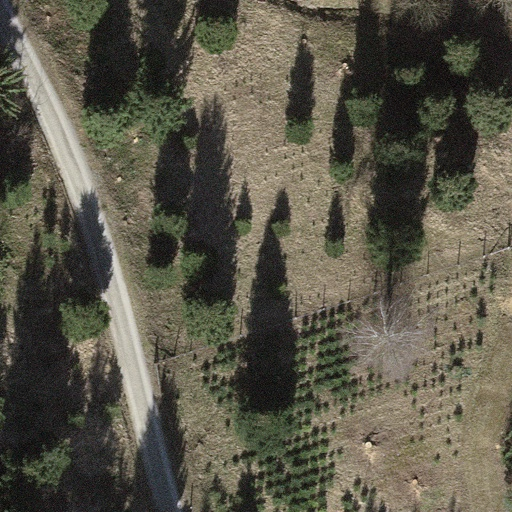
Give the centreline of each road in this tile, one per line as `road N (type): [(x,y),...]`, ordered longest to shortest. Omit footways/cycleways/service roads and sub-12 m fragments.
road 1 (track): [(168,511),(89,215),(0,10)]
road 2 (track): [(511,280),(471,421),(475,511)]
